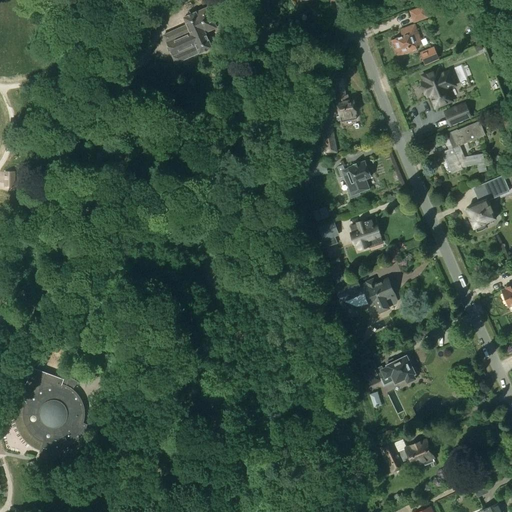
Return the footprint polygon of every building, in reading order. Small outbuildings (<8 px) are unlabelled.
[(217,27),(211,15),(207,7),(196,12),(184,17),(187,25),(163,35),(166,42),(167,42),(173,56),(173,57),(175,63),(199,52),(199,53),(212,48),(205,33),(217,27)] [(409,48),(422,43),(414,24),(401,29),(404,35),(391,40),(398,57),(410,52),(409,48)] [(438,58),(434,46),(428,48),(429,52),(421,56),(425,63),(438,58)] [(449,72),(445,73),(441,75),(438,69),(423,76),(425,81),(421,83),(427,96),(430,94),(435,107),(451,100),(446,88),(454,85),(449,72)] [(346,101),(342,78),(334,80),(338,103),(337,103),(339,115),(340,122),(356,119),(355,113),(353,100),(346,101)] [(470,117),(465,103),(444,112),(450,126),(470,117)] [(453,148),(443,152),(451,173),(462,169),(461,167),(477,164),(479,172),(487,171),(483,153),(465,157),(460,146),(485,135),(479,121),(458,130),(457,129),(447,133),(453,148)] [(332,124),(320,126),(324,149),(325,154),(337,152),(332,124)] [(305,147),(306,147),(311,149),(313,149),(316,138),(308,136),(305,147)] [(342,171),(345,170),(340,157),(324,163),(327,172),(337,168),(341,176),(344,175),(342,171)] [(349,168),(345,170),(342,171),(344,175),(349,190),(348,190),(351,198),(360,195),(359,192),(369,188),(365,179),(371,177),(364,161),(360,163),(360,162),(353,165),(354,165),(349,167),(349,168)] [(308,173),(325,170),(324,163),(307,166),(308,173)] [(5,183),(14,183),(14,171),(5,171),(5,175),(5,177),(5,183)] [(470,217),(474,228),(475,227),(477,232),(482,231),(486,228),(484,223),(485,223),(484,222),(495,218),(487,198),(490,197),(488,192),(477,196),(479,201),(467,207),(467,209),(470,217)] [(316,221),(330,216),(327,206),(313,211),(316,221)] [(351,233),(354,240),(355,245),(356,244),(358,249),(369,245),(369,247),(377,244),(375,238),(380,236),(376,224),(373,225),(371,219),(350,226),(352,232),(351,233)] [(335,236),(339,235),(334,220),(318,226),(323,239),(321,240),(324,249),(337,244),(335,236)] [(373,279),(366,282),(367,283),(359,286),(355,277),(335,286),(341,304),(345,302),(343,297),(360,290),(362,293),(364,292),(369,303),(371,304),(375,302),(376,302),(380,310),(383,311),(387,309),(388,307),(389,307),(388,306),(396,302),(397,300),(395,295),(394,292),(395,292),(393,287),(391,287),(388,279),(376,284),(373,279)] [(511,283),(506,286),(507,289),(501,291),(508,307),(511,304),(511,283)] [(393,359),(390,352),(361,365),(365,373),(375,368),(375,369),(386,363),(388,367),(382,370),(385,377),(391,374),(396,382),(405,378),(407,382),(415,378),(413,374),(414,373),(409,364),(411,362),(408,356),(406,357),(401,359),(394,362),(393,359)] [(33,447),(40,450),(41,450),(43,451),(45,452),(48,452),(50,452),(53,453),(55,452),(57,452),(60,452),(59,447),(61,446),(64,446),(66,445),(68,444),(70,443),(72,442),(74,440),(75,439),(77,437),(79,436),(80,434),(82,432),(83,430),(84,428),(85,426),(86,424),(81,422),(82,420),(83,418),(83,416),(83,414),(83,412),(83,410),(83,408),(82,405),(82,403),(81,401),(80,399),(79,397),(78,396),(76,394),(75,392),(73,391),(72,390),(71,388),(69,387),(67,386),(66,386),(68,380),(32,367),(19,402),(15,401),(15,402),(14,407),(14,415),(15,422),(17,430),(21,436),(27,442),(33,447)] [(370,392),(372,404),(378,403),(376,391),(370,392)] [(412,446),(407,448),(403,439),(393,443),(392,443),(381,448),(385,456),(384,457),(391,471),(403,465),(402,462),(409,458),(412,465),(423,461),(425,465),(434,461),(432,457),(434,456),(427,440),(421,442),(412,445),(412,446)] [(30,478),(36,476),(33,466),(31,461),(26,463),(30,478)] [(502,511),(498,502),(491,506),(481,511),(480,511),(502,511)]
